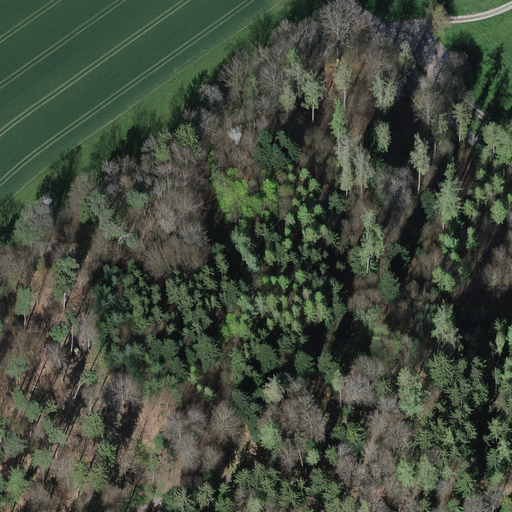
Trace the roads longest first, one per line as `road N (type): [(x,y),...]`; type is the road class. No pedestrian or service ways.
road 1 (unclassified): [(343,0),(511,170)]
road 2 (track): [(133,511),(205,481),(246,475),(290,486),(321,511)]
road 3 (track): [(511,3),(392,31)]
